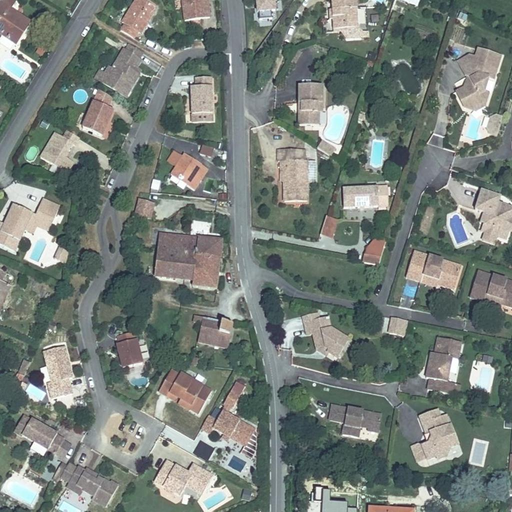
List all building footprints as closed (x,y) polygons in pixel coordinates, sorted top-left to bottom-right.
[(32,25),(11,11),(16,3),(11,0),(2,0),(0,3),(0,29),(5,33),(2,37),(17,47),(32,25)] [(141,34),(157,7),(145,0),(136,0),(129,13),(124,21),(122,23),(125,25),(121,31),(134,39),(138,33),(141,34)] [(210,18),(208,2),(204,2),(203,0),(182,0),(185,21),(210,18)] [(272,0),(253,0),(256,19),(275,17),(272,0)] [(358,28),(357,8),(356,0),(331,0),(332,10),(333,20),(333,30),(358,28)] [(124,21),(129,13),(122,8),(117,17),(124,21)] [(466,22),(468,17),(460,13),(458,19),(466,22)] [(369,38),(368,32),(363,32),(358,28),(333,30),(334,33),(342,32),(346,39),(369,38)] [(124,51),(112,70),(112,71),(114,72),(111,78),(105,75),(100,72),(96,79),(117,92),(120,87),(129,93),(139,76),(138,75),(134,73),(136,69),(141,61),(139,60),(143,54),(130,46),(126,52),(124,51)] [(494,81),(501,57),(478,50),(476,58),(470,56),(458,62),(467,78),(469,77),(471,80),(469,86),(464,88),(456,93),(462,104),(469,101),(474,109),(484,104),(479,95),(484,92),(488,79),(494,81)] [(295,65),(302,53),(298,51),(291,63),(295,65)] [(111,78),(114,72),(112,71),(112,70),(109,68),(105,75),(111,78)] [(213,115),(211,78),(196,79),(196,88),(191,88),(192,115),(213,115)] [(322,113),(323,86),(299,86),(298,104),(301,104),(301,112),(299,112),(298,126),(319,126),(319,113),(322,113)] [(126,97),(129,93),(120,87),(117,92),(126,97)] [(109,122),(113,111),(108,109),(112,99),(99,91),(83,129),(102,137),(107,125),(105,125),(107,121),(109,122)] [(474,109),(469,101),(462,104),(464,108),(475,112),(485,107),(489,94),(484,92),(479,95),(484,104),(474,109)] [(501,125),(503,118),(496,116),(494,117),(492,122),(501,125)] [(497,137),(501,125),(492,122),(494,117),(490,119),(487,130),(489,133),(490,135),(497,137)] [(67,154),(73,145),(75,146),(79,139),(67,132),(63,138),(57,135),(56,134),(41,158),(67,174),(74,163),(68,159),(65,158),(67,154)] [(336,150),(322,142),(317,149),(331,158),(336,150)] [(213,158),(214,148),(202,146),(200,155),(213,158)] [(398,150),(387,151),(388,162),(399,160),(398,150)] [(184,157),(173,151),(164,167),(173,173),(184,157)] [(307,202),(307,181),(307,161),(304,161),(304,151),(278,151),(278,162),(281,162),(281,170),(284,170),(284,183),(284,202),(307,202)] [(173,173),(171,176),(194,191),(198,186),(204,175),(208,169),(185,155),(184,157),(173,173)] [(316,181),(315,161),(307,161),(307,181),(316,181)] [(204,175),(198,186),(207,192),(214,182),(204,175)] [(387,207),(386,187),(378,188),(378,207),(387,207)] [(378,207),(378,188),(343,189),(344,209),(356,208),(360,208),(360,205),(365,205),(365,208),(369,208),(378,207)] [(511,207),(498,203),(500,197),(481,191),(475,210),(484,213),(489,215),(487,221),(485,220),(484,224),(481,232),(484,233),(497,237),(506,241),(509,231),(510,230),(508,226),(507,226),(508,224),(509,221),(510,221),(511,220),(511,207)] [(97,202),(101,194),(96,192),(93,200),(97,202)] [(36,215),(36,216),(53,224),(60,208),(43,200),(36,215)] [(152,212),(154,204),(138,200),(134,216),(150,220),(152,212)] [(25,231),(33,214),(14,205),(7,220),(5,225),(3,229),(0,230),(0,245),(15,252),(25,231)] [(487,221),(489,215),(484,213),(480,223),(484,224),(485,220),(487,221)] [(53,224),(36,216),(33,214),(25,231),(33,235),(37,226),(49,232),(53,224)] [(324,217),(320,237),(333,239),(337,219),(324,217)] [(495,245),(497,237),(484,233),(482,241),(495,245)] [(220,259),(222,242),(189,238),(159,235),(157,253),(155,276),(176,279),(179,255),(187,256),(188,256),(196,257),(193,281),(192,287),(217,290),(220,259)] [(382,253),(384,247),(371,244),(368,248),(382,253)] [(379,266),(382,253),(368,248),(364,263),(379,266)] [(60,257),(63,250),(60,249),(54,260),(59,262),(61,258),(60,257)] [(67,265),(69,253),(63,250),(60,257),(61,258),(59,262),(67,265)] [(454,290),(461,267),(414,253),(409,267),(424,272),(423,276),(439,281),(440,279),(444,280),(442,287),(454,290)] [(193,281),(196,257),(188,256),(187,256),(179,255),(176,279),(193,281)] [(439,281),(423,276),(424,272),(409,267),(406,278),(437,288),(438,285),(442,287),(444,280),(440,279),(439,281)] [(0,298),(5,300),(11,287),(1,282),(5,272),(0,269),(0,298)] [(486,290),(490,276),(478,273),(473,287),(486,290)] [(511,283),(490,276),(486,290),(488,291),(487,296),(503,301),(504,299),(508,300),(505,306),(511,308),(511,283)] [(407,281),(399,305),(410,309),(419,286),(407,281)] [(483,302),(486,290),(473,287),(470,298),(483,302)] [(505,306),(508,300),(504,299),(503,301),(487,296),(488,291),(486,290),(483,302),(501,307),(502,305),(505,306)] [(304,325),(319,321),(318,314),(302,318),(304,325)] [(202,325),(203,319),(194,317),(194,323),(202,325)] [(209,334),(212,320),(203,319),(202,325),(200,332),(209,334)] [(331,330),(328,319),(319,321),(322,331),(331,330)] [(405,337),(408,322),(392,319),(390,334),(405,337)] [(227,349),(230,336),(232,325),(212,320),(209,334),(200,332),(198,343),(227,349)] [(337,359),(348,340),(331,330),(322,331),(319,321),(304,325),(307,336),(313,335),(317,351),(326,349),(329,351),(328,354),(337,359)] [(53,331),(56,325),(50,322),(47,328),(53,331)] [(143,365),(135,333),(118,337),(120,345),(117,345),(120,357),(122,356),(123,359),(121,360),(123,370),(143,365)] [(447,383),(452,359),(458,360),(462,343),(442,339),(438,355),(435,355),(432,354),(431,357),(426,379),(430,380),(428,391),(453,396),(456,385),(447,383)] [(68,380),(72,379),(69,366),(66,367),(65,363),(68,362),(65,347),(44,352),(48,368),(51,384),(54,392),(70,388),(68,380)] [(328,354),(329,351),(326,349),(317,351),(327,357),(328,354)] [(25,378),(31,364),(25,361),(19,375),(25,378)] [(51,384),(48,368),(40,369),(44,385),(48,384),(51,384)] [(211,392),(181,375),(180,376),(171,371),(159,392),(168,397),(170,394),(171,392),(177,395),(176,397),(178,398),(181,400),(192,406),(190,410),(199,415),(211,392)] [(70,381),(74,396),(81,394),(77,379),(70,381)] [(248,426),(227,414),(230,408),(233,410),(241,396),(232,391),(224,405),(226,406),(217,421),(209,417),(201,429),(210,435),(214,429),(223,435),(227,437),(230,439),(239,443),(248,426)] [(192,406),(181,400),(179,405),(189,411),(190,410),(192,406)] [(360,428),(361,424),(380,427),(382,416),(332,406),(329,421),(345,424),(343,436),(358,439),(360,428)] [(440,418),(437,411),(420,418),(422,425),(440,418)] [(57,436),(57,435),(46,428),(45,431),(41,429),(43,427),(31,420),(31,421),(23,417),(14,433),(22,437),(23,436),(48,451),(47,451),(55,456),(64,440),(57,436)] [(458,446),(450,427),(444,429),(441,420),(440,418),(422,425),(426,435),(427,436),(430,434),(432,438),(429,444),(427,445),(422,447),(427,461),(437,457),(438,460),(446,457),(450,448),(458,446)] [(450,427),(447,418),(441,420),(444,429),(450,427)] [(378,433),(380,427),(361,424),(360,428),(368,429),(367,431),(378,433)] [(245,447),(255,430),(248,426),(239,443),(245,447)] [(180,497),(186,486),(190,480),(206,488),(213,476),(193,465),(188,474),(182,470),(180,474),(175,471),(177,467),(167,461),(154,483),(166,490),(174,494),(180,497)] [(65,471),(67,467),(62,464),(56,473),(62,476),(65,471)] [(106,508),(118,486),(111,482),(110,484),(103,480),(103,481),(98,479),(99,477),(96,475),(91,477),(91,478),(84,474),(85,472),(78,468),(77,470),(69,465),(67,467),(65,471),(62,476),(61,478),(70,483),(71,482),(84,490),(83,491),(94,497),(92,500),(106,508)] [(96,475),(87,470),(85,472),(84,474),(91,478),(91,477),(96,475)] [(206,488),(190,480),(186,486),(202,495),(206,488)] [(83,491),(84,490),(71,482),(70,483),(67,488),(80,495),(83,491)] [(250,502),(252,492),(244,491),(242,500),(250,502)] [(194,499),(194,496),(184,495),(182,503),(187,504),(188,498),(194,499)] [(51,507),(55,500),(50,497),(47,504),(51,507)]
